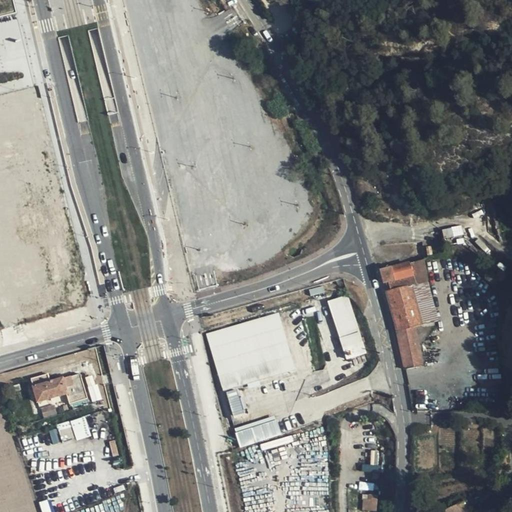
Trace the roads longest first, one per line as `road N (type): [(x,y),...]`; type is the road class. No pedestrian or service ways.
road 1 (secondary): [(37,0),(124,329)]
road 2 (secondary): [(169,317),(99,0)]
road 3 (tertiary): [(362,250),(335,159),(246,0)]
road 4 (tertiary): [(398,511),(401,400),(362,250)]
road 5 (unclassified): [(362,250),(169,317)]
road 6 (secondary): [(210,511),(169,317)]
road 7 (secondary): [(124,329),(164,511)]
road 8 (unclassified): [(0,362),(124,329)]
